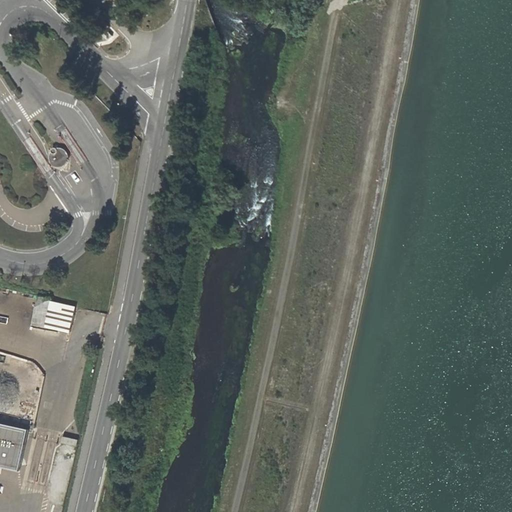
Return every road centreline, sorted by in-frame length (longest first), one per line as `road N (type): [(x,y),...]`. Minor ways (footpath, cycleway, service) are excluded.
road 1 (track): [(291,511),(398,0)]
road 2 (track): [(337,0),(234,511)]
road 3 (tertiary): [(85,511),(186,0)]
